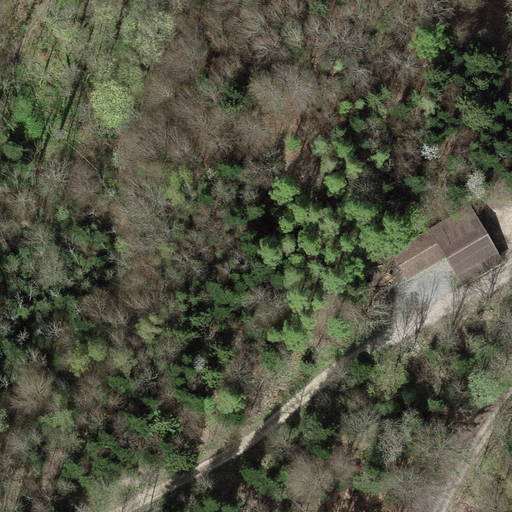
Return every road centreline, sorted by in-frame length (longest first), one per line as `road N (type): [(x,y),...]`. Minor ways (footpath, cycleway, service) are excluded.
road 1 (track): [(136,511),(511,264)]
road 2 (track): [(444,511),(511,406)]
